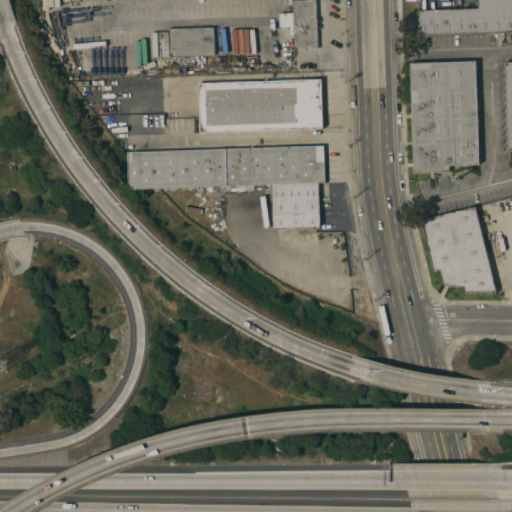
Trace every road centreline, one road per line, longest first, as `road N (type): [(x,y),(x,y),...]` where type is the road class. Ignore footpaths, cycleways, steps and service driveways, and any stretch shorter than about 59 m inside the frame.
road 1 (motorway): [(486,421),(325,420),(194,437),(77,476),(13,511)]
road 2 (motorway): [(393,482),(0,480)]
road 3 (motorway): [(22,226),(72,233),(99,247),(131,290),(141,345),(134,374),(99,421),(72,439),(0,454)]
road 4 (motorway): [(223,311),(118,213),(61,137),(11,44)]
road 5 (primary): [(409,321),(380,190),(374,0)]
road 6 (primary): [(457,511),(409,321)]
road 7 (motorway): [(361,375),(223,311)]
road 8 (motorway): [(487,398),(361,375)]
